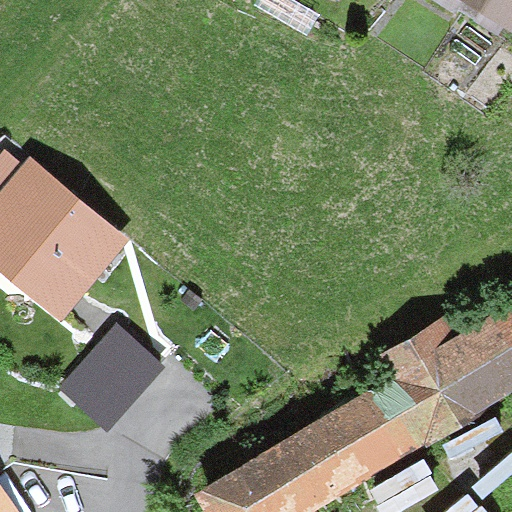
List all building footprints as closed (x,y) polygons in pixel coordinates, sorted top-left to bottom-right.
[(35,173),(0,216),(0,265),(52,307),(111,234),(35,173)] [(402,373),(208,489),(221,511),(290,511),(511,380),(511,308),(459,340),(447,320),(390,353),(402,373)] [(161,360),(117,326),(66,392),(110,426),(161,360)] [(378,508),(440,487),(431,460),(369,480),(378,508)] [(486,511),(470,490),(440,511),(486,511)]
